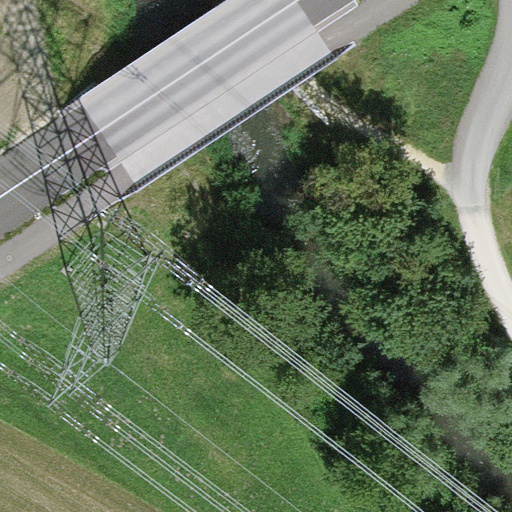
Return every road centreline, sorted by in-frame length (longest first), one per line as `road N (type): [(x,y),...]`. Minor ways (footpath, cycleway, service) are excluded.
road 1 (track): [(0,256),(394,0)]
road 2 (tertiary): [(0,202),(300,0)]
road 3 (track): [(511,314),(469,196),(472,148),(511,52)]
